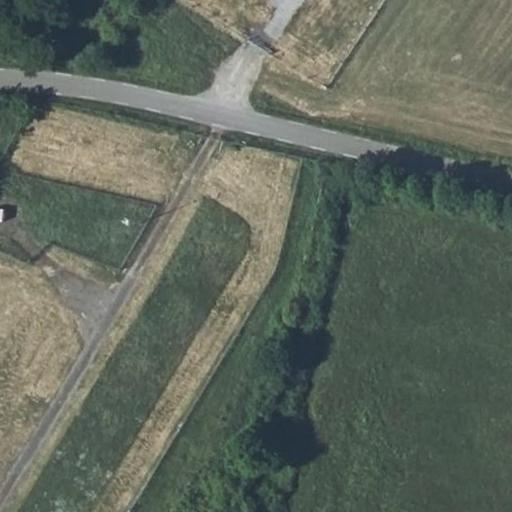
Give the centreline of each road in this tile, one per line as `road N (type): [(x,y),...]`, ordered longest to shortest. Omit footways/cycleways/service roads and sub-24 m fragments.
road 1 (track): [(0,500),(261,48)]
road 2 (unclassified): [(511,183),(222,114),(0,79)]
